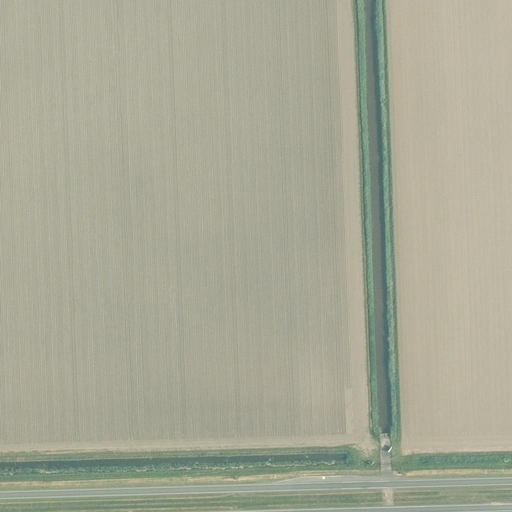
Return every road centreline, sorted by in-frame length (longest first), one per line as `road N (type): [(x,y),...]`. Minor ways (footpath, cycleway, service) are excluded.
road 1 (trunk): [(511,482),(0,496)]
road 2 (trunk): [(350,511),(511,507)]
